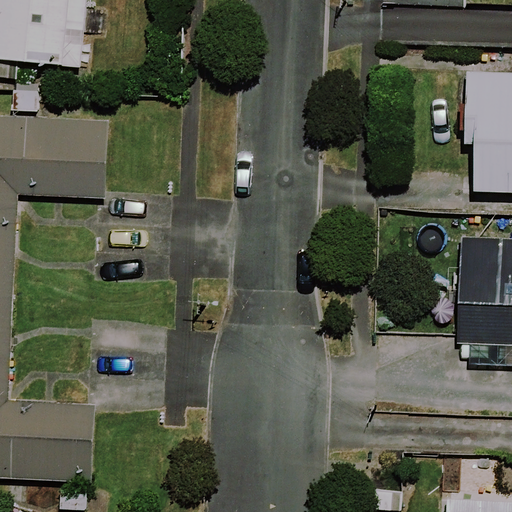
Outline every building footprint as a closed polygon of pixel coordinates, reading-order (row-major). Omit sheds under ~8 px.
[(0,0),(0,62),(88,68),(92,0),(0,0)] [(511,78),(472,77),(470,145),(478,145),(477,193),(511,193),(511,78)] [(115,126),(0,120),(0,477),(100,482),(103,409),(14,405),(23,196),(112,199),(115,126)] [(511,242),(464,240),(458,367),(511,368),(511,242)] [(511,511),(511,503),(450,501),(449,511),(511,511)]
